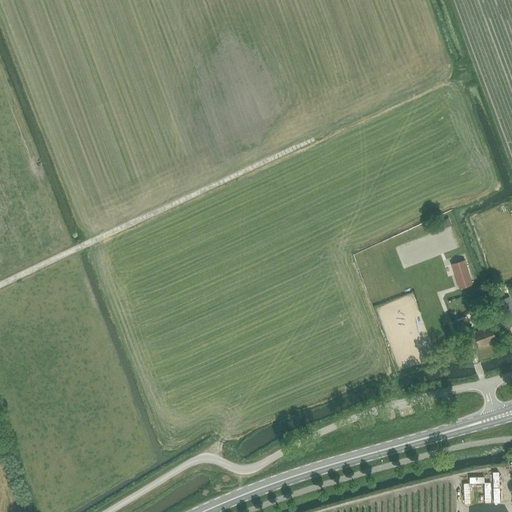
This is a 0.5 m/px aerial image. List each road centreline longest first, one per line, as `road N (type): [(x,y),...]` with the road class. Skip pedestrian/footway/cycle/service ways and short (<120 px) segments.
road 1 (unclassified): [(107,511),(195,460),(255,469),(357,417),(484,384)]
road 2 (secondary): [(205,511),(301,473),(496,417)]
